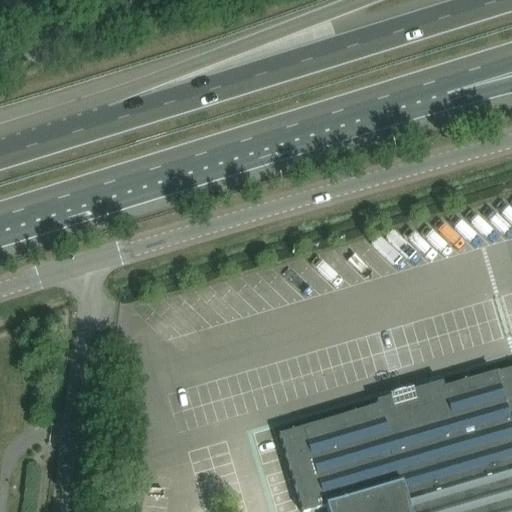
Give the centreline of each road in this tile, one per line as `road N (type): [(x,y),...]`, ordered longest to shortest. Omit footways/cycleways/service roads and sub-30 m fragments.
road 1 (motorway): [(0,216),(438,80)]
road 2 (unclassified): [(86,262),(511,141)]
road 3 (motorway): [(497,0),(106,121)]
road 4 (motorway): [(366,0),(106,121)]
road 5 (unclassified): [(60,511),(86,262)]
road 6 (unclassified): [(0,54),(171,0)]
